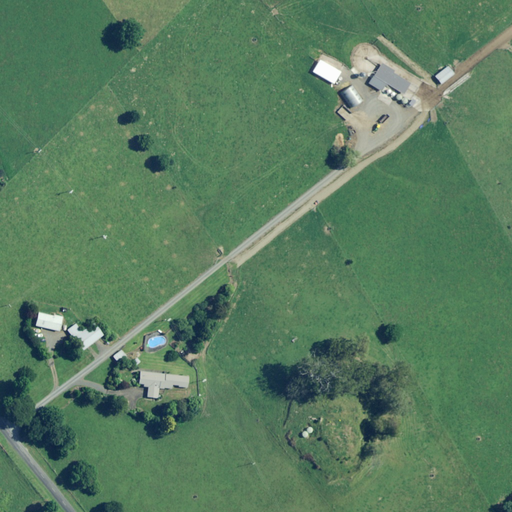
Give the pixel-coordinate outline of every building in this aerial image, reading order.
[(395,71),(382,64),(369,84),(382,92),(386,84),(403,95),(410,84),(393,74),(395,71)] [(454,75),(447,67),(435,77),(441,85),(454,75)] [(363,101),(353,86),(342,93),(352,108),(363,101)] [(62,318),(38,313),(36,326),(59,331),(62,318)] [(103,335),(94,323),(82,333),(76,324),(68,330),(83,351),(103,335)] [(128,359),(122,350),(113,357),(120,365),(128,359)] [(172,390),(173,387),(187,388),(188,377),(140,372),(139,384),(144,385),(143,387),(149,388),(148,398),(158,399),(159,388),(172,390)] [(300,440),(296,435),(290,438),(294,444),(300,440)]
